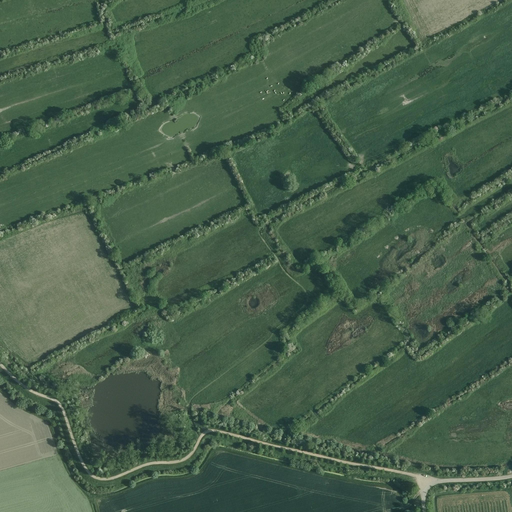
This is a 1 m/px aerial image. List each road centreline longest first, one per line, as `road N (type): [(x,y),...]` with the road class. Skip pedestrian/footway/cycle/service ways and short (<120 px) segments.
road 1 (track): [(202,435),(189,416),(196,395),(308,298),(258,230),(265,225)]
road 2 (track): [(0,362),(56,402),(94,477),(183,458),(202,435)]
road 3 (track): [(202,435),(231,434),(406,473),(428,485)]
